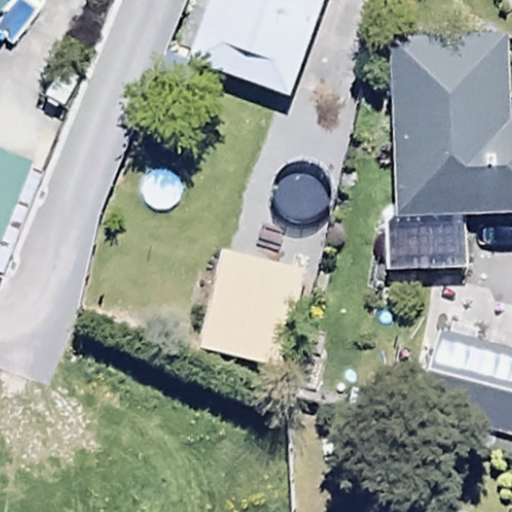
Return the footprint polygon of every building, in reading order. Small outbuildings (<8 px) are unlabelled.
[(203,0),(181,61),(283,98),(318,0),(203,0)] [(398,35),(391,218),(424,220),(422,266),(460,268),(461,218),(511,219),(511,115),(504,115),(507,39),(398,35)] [(0,154),(0,229),(27,166),(0,154)] [(216,256),(192,353),(276,373),(299,276),(216,256)] [(511,350),(437,333),(418,414),(511,436),(511,350)]
